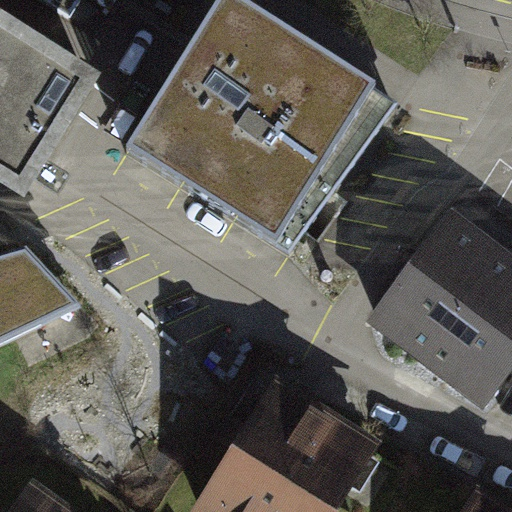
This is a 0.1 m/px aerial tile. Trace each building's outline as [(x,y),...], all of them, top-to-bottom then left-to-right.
[(113,0),(46,0),(68,14),(77,0),(97,0),(109,7),(113,0)] [(384,103),(225,3),(119,171),(277,271),(384,103)] [(0,205),(24,219),(100,93),(0,33),(0,205)] [(369,328),(482,416),(511,378),(511,258),(457,216),(369,328)] [(0,259),(0,335),(63,304),(19,253),(0,259)] [(346,511),(382,457),(280,393),(205,511),(346,511)] [(95,511),(39,471),(9,511),(95,511)] [(511,511),(483,494),(471,511),(511,511)]
